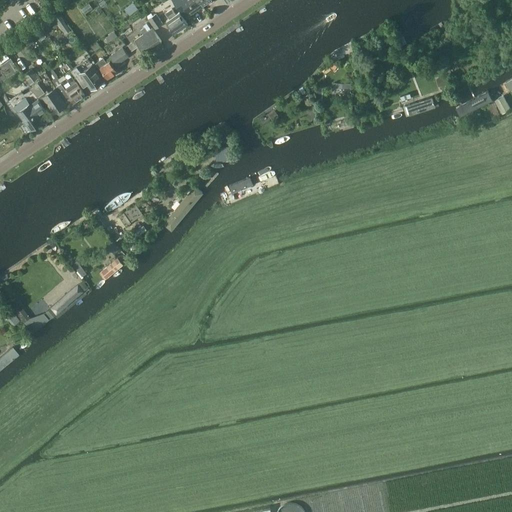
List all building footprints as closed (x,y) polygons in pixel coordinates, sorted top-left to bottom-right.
[(192,13),(203,5),(198,0),(174,0),(182,11),(188,7),(192,13)] [(129,15),(138,9),(133,2),(125,8),(129,15)] [(165,12),(169,18),(166,20),(175,32),(187,23),(179,11),(175,14),(171,8),(165,12)] [(155,29),(164,23),(158,14),(149,20),(155,29)] [(144,53),(161,41),(152,28),(151,29),(147,24),(143,27),(144,28),(140,31),(143,35),(128,45),(131,50),(139,45),(144,53)] [(112,59),(107,62),(103,57),(95,63),(100,69),(101,68),(108,78),(117,72),(112,65),(115,63),(116,64),(129,56),(123,47),(110,55),(112,59)] [(0,55),(0,62),(10,56),(7,50),(0,55)] [(0,77),(1,80),(17,72),(9,58),(0,63),(0,77)] [(92,89),(103,81),(88,58),(71,69),(83,87),(88,84),(92,89)] [(57,76),(51,80),(65,101),(70,97),(74,102),(85,95),(72,75),(66,79),(66,78),(61,81),(57,76)] [(38,97),(45,92),(38,82),(31,86),(38,97)] [(332,82),(332,98),(351,99),(351,83),(332,82)] [(54,112),(65,105),(54,88),(43,96),(54,112)] [(323,88),(318,92),(323,96),(327,92),(323,88)] [(489,102),(485,93),(464,101),(468,110),(489,102)] [(504,95),(495,100),(502,113),(511,108),(504,95)] [(437,110),(433,96),(407,103),(411,117),(437,110)] [(38,115),(46,110),(38,99),(30,104),(26,97),(14,105),(31,129),(43,121),(38,115)] [(494,102),(487,105),(492,118),(499,115),(494,102)] [(318,126),(285,136),(288,146),(321,136),(318,126)] [(216,147),(216,160),(232,159),(231,146),(216,147)] [(253,185),(249,174),(228,182),(232,193),(253,185)] [(194,181),(161,216),(170,224),(203,189),(194,181)] [(136,204),(119,216),(126,225),(143,214),(136,204)] [(143,226),(133,233),(136,238),(147,230),(143,226)] [(112,240),(107,245),(113,252),(118,247),(112,240)] [(117,257),(100,272),(105,279),(123,264),(117,257)] [(72,264),(81,276),(86,272),(78,261),(72,264)] [(83,281),(79,284),(84,290),(87,287),(83,281)] [(78,284),(49,307),(56,315),(84,291),(78,284)] [(25,324),(31,319),(13,295),(7,299),(25,324)] [(50,308),(45,312),(50,319),(55,315),(50,308)] [(18,320),(12,312),(6,316),(12,325),(18,320)] [(0,370),(20,355),(12,345),(0,354),(0,370)] [(303,511),(304,503),(280,502),(279,511),(303,511)]
